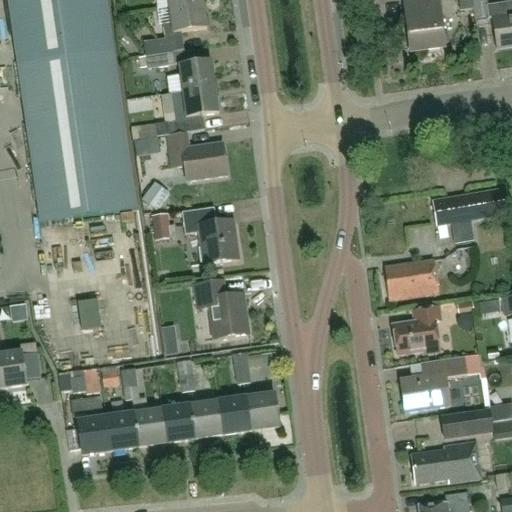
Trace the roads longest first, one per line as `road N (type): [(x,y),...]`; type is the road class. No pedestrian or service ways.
road 1 (tertiary): [(267,135),(307,409)]
road 2 (residential): [(337,241),(354,300),(384,510)]
road 3 (residential): [(334,124),(511,99)]
road 4 (tertiary): [(307,409),(337,241)]
road 5 (unknown): [(0,131),(24,236),(0,266)]
road 6 (tertiary): [(248,0),(267,135)]
road 7 (tertiary): [(334,124),(317,0)]
